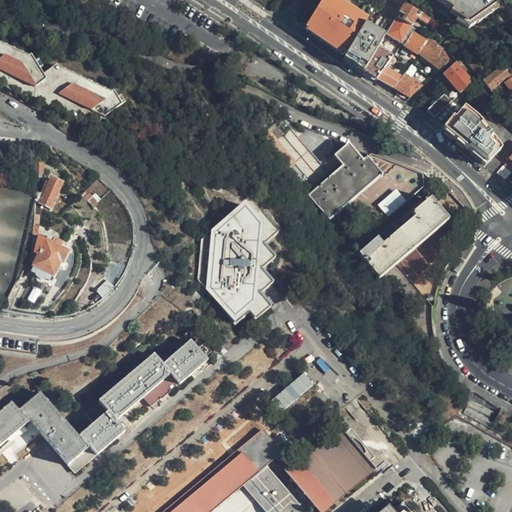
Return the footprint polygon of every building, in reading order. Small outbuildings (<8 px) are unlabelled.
[(352,0),(346,9),(366,22),(374,9),(358,0),(352,0)] [(497,0),(440,0),(439,2),(455,14),(453,18),(466,28),(498,2),(497,0)] [(426,24),(429,20),(419,14),(406,5),(398,18),(411,26),(416,18),(426,24)] [(319,6),(305,28),(323,39),(336,17),(319,6)] [(415,29),(411,26),(398,18),(387,36),(405,45),(413,33),(415,29)] [(378,48),(384,38),(364,26),(345,58),(365,70),(378,48)] [(405,45),(419,54),(427,39),(428,38),(417,30),(414,34),(413,33),(405,45)] [(427,39),(419,54),(440,70),(450,62),(445,52),(427,39)] [(44,79),(40,74),(28,56),(25,58),(0,48),(0,73),(33,86),(44,79)] [(393,57),(378,48),(365,70),(363,72),(376,80),(377,79),(384,69),(393,57)] [(52,64),(40,74),(44,79),(51,90),(104,112),(122,101),(113,87),(111,87),(110,83),(104,83),(103,78),(95,80),(94,76),(87,77),(86,73),(79,73),(78,69),(71,70),(70,65),(63,66),(62,62),(52,64)] [(460,95),(472,84),(456,63),(444,74),(460,95)] [(511,74),(505,65),(482,82),(496,99),(506,90),(500,83),(511,74)] [(394,88),(402,78),(384,69),(377,79),(388,84),(394,88)] [(405,75),(402,78),(394,88),(410,99),(422,88),(405,75)] [(434,118),(451,103),(444,95),(427,111),(434,118)] [(442,129),(487,165),(501,150),(479,120),(464,108),(452,122),(449,119),(442,129)] [(331,157),(343,146),(284,118),(267,132),(309,191),(338,166),(331,157)] [(423,188),(421,176),(372,155),(362,163),(347,146),(333,157),(341,168),(308,195),(328,220),(363,191),(386,218),(423,188)] [(34,162),(35,182),(39,182),(40,178),(42,178),(42,164),(34,162)] [(35,192),(35,202),(51,209),(61,183),(51,179),(48,184),(45,183),(40,194),(35,192)] [(380,278),(447,222),(429,200),(402,222),(399,220),(359,254),(380,278)] [(253,216),(241,203),(202,238),(199,282),(234,326),(247,314),(255,321),(270,308),(258,294),(272,284),(260,269),(273,259),(262,246),(276,235),(257,213),(253,216)] [(47,242),(64,252),(67,247),(50,237),(47,242)] [(41,252),(47,242),(39,238),(37,253),(41,252)] [(68,254),(64,252),(47,242),(41,252),(33,265),(35,267),(33,272),(36,274),(36,277),(41,279),(45,278),(49,281),(52,276),(53,277),(58,267),(60,268),(68,254)] [(107,282),(96,291),(102,298),(113,288),(107,282)] [(12,405),(0,415),(0,449),(29,425),(73,475),(124,432),(116,422),(170,376),(179,385),(206,362),(189,342),(178,352),(162,366),(152,357),(99,403),(108,412),(79,437),(40,393),(17,412),(12,405)] [(304,373),(270,402),(280,414),(314,385),(304,373)] [(389,511),(387,509),(383,511),(305,511),(314,505),(320,511),(329,511),(375,473),(362,458),(365,456),(340,427),(284,474),(292,482),(285,487),(266,464),(278,454),(260,433),(208,476),(186,495),(170,507),(173,511),(210,511),(247,483),(252,488),(248,492),(263,511),(173,511),(170,508),(164,511),(389,511)] [(395,511),(411,511),(405,501),(393,509),(395,511)]
